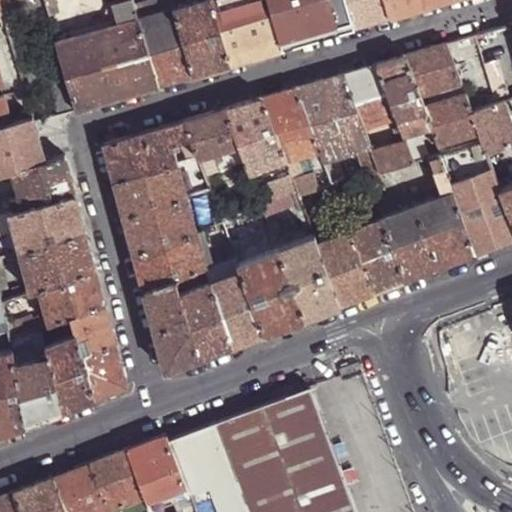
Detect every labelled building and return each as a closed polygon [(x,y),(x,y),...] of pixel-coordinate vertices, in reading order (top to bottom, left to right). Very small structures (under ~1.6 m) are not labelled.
[(120,23),(138,18),(135,5),(133,0),(114,0),(118,16),(120,23)] [(153,0),(135,5),(138,18),(157,12),(153,0)] [(198,0),(174,7),(193,74),(230,63),(210,0),(198,0)] [(210,0),(230,63),(281,48),(266,0),(210,0)] [(266,0),(281,48),(357,27),(348,0),(266,0)] [(384,0),(348,0),(357,27),(390,17),(384,0)] [(384,0),(390,17),(424,6),(422,0),(384,0)] [(138,18),(158,85),(193,74),(174,7),(157,12),(138,18)] [(118,16),(90,24),(91,31),(120,23),(118,16)] [(68,80),(76,109),(158,85),(138,18),(120,23),(91,31),(82,34),(56,42),(68,80)] [(79,24),(80,27),(82,34),(91,31),(90,24),(89,21),(79,24)] [(55,37),(56,42),(82,34),(80,27),(61,33),(55,35),(55,37)] [(461,47),(480,42),(477,33),(459,38),(461,47)] [(10,37),(17,60),(27,57),(21,34),(10,37)] [(405,54),(419,93),(461,81),(446,42),(405,54)] [(430,125),(424,105),(419,93),(405,54),(375,63),(396,118),(400,127),(403,133),(430,125)] [(396,118),(375,63),(342,72),(363,128),(396,118)] [(363,128),(342,72),(294,86),(318,151),(322,160),(335,156),(354,151),(370,147),(363,128)] [(52,85),(61,113),(76,109),(68,80),(52,85)] [(318,151),(294,86),(261,96),(284,160),(318,151)] [(437,144),(479,131),(472,112),(466,93),(424,105),(430,125),(434,133),(436,139),(437,144)] [(47,161),(46,159),(40,141),(34,121),(33,116),(10,123),(4,95),(0,95),(0,174),(12,171),(47,161)] [(284,160),(261,96),(225,107),(238,145),(250,173),(284,160)] [(486,151),(496,147),(511,141),(511,123),(509,116),(504,100),(502,101),(472,112),(479,131),(482,140),(486,151)] [(238,145),(225,107),(184,119),(191,137),(198,155),(198,157),(238,145)] [(191,137),(184,119),(104,143),(114,180),(178,161),(173,143),(191,137)] [(405,140),(403,133),(400,127),(394,129),(399,142),(405,140)] [(441,153),(482,140),(479,131),(437,144),(441,153)] [(428,156),(430,156),(422,134),(405,140),(414,161),(418,159),(428,156)] [(414,161),(405,140),(399,142),(371,150),(380,171),(392,167),(402,164),(414,161)] [(449,181),(492,167),(486,151),(482,140),(441,153),(439,153),(444,166),(449,181)] [(369,186),(379,182),(382,181),(379,172),(380,171),(371,150),(370,147),(354,151),(367,187),(369,186)] [(492,167),(493,172),(503,169),(496,147),(486,151),(492,167)] [(0,197),(0,214),(8,212),(75,192),(65,153),(46,159),(47,161),(12,171),(19,195),(13,197),(11,194),(0,197)] [(433,170),(444,166),(439,153),(430,156),(428,156),(433,170)] [(349,195),(335,156),(322,160),(324,167),(331,184),(337,199),(339,206),(347,203),(345,197),(349,195)] [(178,161),(114,180),(123,216),(187,195),(178,161)] [(441,194),(452,191),(449,181),(444,166),(433,170),(441,194)] [(323,187),(331,184),(324,167),(320,168),(322,176),(316,179),(319,189),(323,187)] [(475,252),(511,237),(511,222),(500,189),(496,178),(493,172),(492,167),(449,181),(452,191),(475,252)] [(293,184),(292,180),(288,170),(281,173),(286,187),(293,184)] [(310,193),(319,189),(316,179),(313,173),(292,180),(293,184),(296,191),(298,196),(310,193)] [(496,178),(500,189),(509,186),(506,174),(496,178)] [(210,188),(207,181),(201,183),(203,190),(204,190),(210,188)] [(262,205),(296,191),(293,184),(286,187),(258,197),(260,199),(262,205)] [(323,187),(328,202),(337,199),(331,184),(323,187)] [(511,222),(511,184),(509,186),(500,189),(511,222)] [(299,199),(298,196),(296,191),(262,205),(264,213),(266,216),(272,214),(273,213),(272,210),(291,202),(299,199)] [(437,266),(475,252),(452,191),(441,194),(416,204),(437,266)] [(19,251),(86,230),(75,192),(8,212),(19,251)] [(305,213),(313,234),(323,230),(310,193),(298,196),(299,199),(305,213)] [(196,231),(187,195),(123,216),(133,252),(196,231)] [(404,279),(437,266),(416,204),(387,215),(381,218),(404,279)] [(264,213),(262,205),(257,206),(254,208),(257,216),(264,213)] [(333,226),(346,222),(342,211),(333,214),(330,215),(333,226)] [(223,221),(222,219),(220,215),(214,217),(216,223),(223,221)] [(372,291),(404,279),(381,218),(349,230),(372,291)] [(207,233),(224,227),(223,221),(216,223),(205,228),(207,233)] [(206,265),(210,264),(202,229),(196,231),(206,265)] [(39,287),(96,266),(86,230),(19,251),(29,291),(39,287)] [(339,304),(372,291),(349,230),(316,242),(339,304)] [(206,265),(196,231),(133,252),(143,290),(173,278),(181,275),(193,271),(204,266),(206,265)] [(304,317),(339,304),(316,242),(313,234),(278,247),(304,317)] [(264,332),(304,317),(278,247),(238,263),(241,269),(264,332)] [(241,269),(238,263),(237,260),(235,254),(210,264),(206,265),(204,266),(206,270),(209,281),(241,269)] [(71,315),(106,303),(96,266),(39,287),(48,316),(50,323),(56,320),(71,315)] [(194,275),(206,270),(204,266),(193,271),(194,275)] [(232,344),(264,332),(241,269),(209,281),(232,344)] [(178,292),(185,290),(181,275),(173,278),(178,292)] [(165,369),(198,357),(178,292),(173,278),(143,290),(165,369)] [(198,357),(232,344),(209,281),(185,290),(178,292),(198,357)] [(6,292),(8,298),(15,296),(13,289),(6,292)] [(128,384),(106,303),(71,315),(73,320),(76,331),(93,397),(128,384)] [(73,320),(71,315),(56,320),(57,326),(73,320)] [(11,337),(43,325),(50,323),(48,316),(33,320),(32,316),(8,322),(9,331),(11,337)] [(3,333),(9,331),(8,322),(7,320),(0,321),(0,349),(6,349),(3,333)] [(61,410),(93,397),(76,331),(46,342),(48,352),(61,410)] [(0,432),(28,422),(16,364),(13,346),(6,349),(0,349),(0,432)] [(28,422),(61,410),(48,352),(16,364),(28,422)] [(308,386),(286,394),(296,421),(318,413),(308,386)] [(286,394),(167,441),(188,494),(192,506),(194,511),(356,511),(318,413),(296,421),(286,394)] [(164,433),(127,447),(145,496),(150,509),(173,500),(188,494),(167,441),(164,433)] [(145,496),(127,447),(89,461),(107,510),(145,496)] [(102,511),(107,510),(89,461),(52,475),(65,511),(102,511)] [(65,511),(52,475),(13,490),(21,511),(65,511)] [(21,511),(13,490),(0,495),(0,511),(21,511)] [(192,506),(188,494),(173,500),(177,511),(178,511),(182,511),(192,506)]
